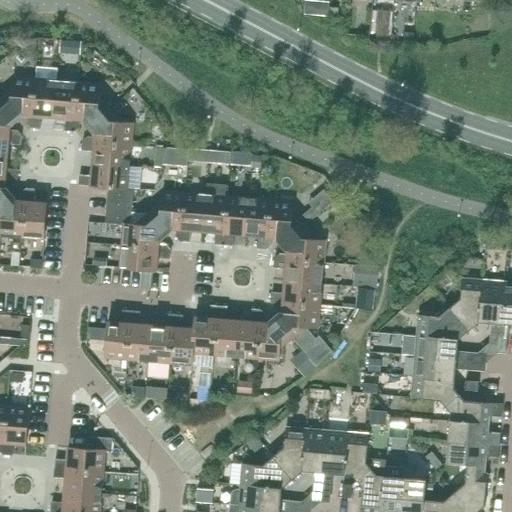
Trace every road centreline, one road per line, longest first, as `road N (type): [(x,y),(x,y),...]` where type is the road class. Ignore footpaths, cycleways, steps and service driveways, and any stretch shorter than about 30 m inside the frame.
road 1 (tertiary): [(511,141),(418,108),(205,0)]
road 2 (residential): [(171,511),(172,474),(69,355),(70,293)]
road 3 (residential): [(182,257),(177,302),(70,293)]
road 4 (residential): [(502,511),(511,389)]
